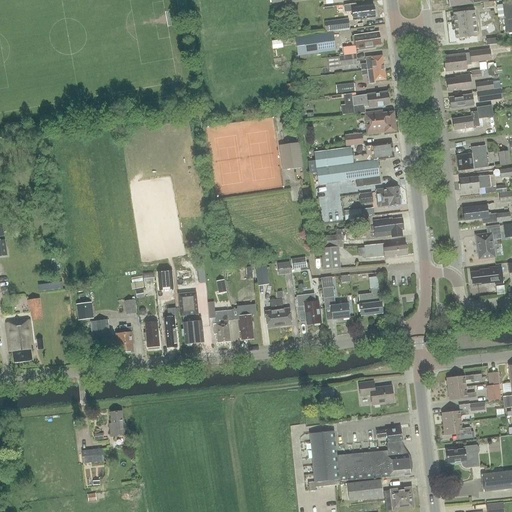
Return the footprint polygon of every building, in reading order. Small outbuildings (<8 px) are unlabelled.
[(506,34),(511,33),(511,1),(502,3),(506,34)] [(375,18),(375,15),(376,14),(375,10),(374,9),(373,5),(345,8),(345,12),(352,11),(353,20),(360,19),(362,21),(365,21),(366,19),(375,18)] [(456,39),(477,37),(474,11),(453,13),(456,39)] [(349,19),(324,22),(326,32),(350,28),(349,19)] [(333,33),(296,38),(299,56),(336,51),(333,33)] [(357,36),(352,36),(354,47),(356,46),(356,49),(358,49),(359,51),(365,50),(375,48),(374,46),(381,45),(379,33),(357,36)] [(490,50),(484,50),(470,52),(470,54),(465,54),(444,56),(446,72),(467,70),(466,63),(471,62),(471,63),(492,60),(490,50)] [(340,67),(357,65),(355,54),(339,56),(340,67)] [(511,55),(503,56),(503,65),(511,64),(511,55)] [(361,65),(362,71),(384,68),(382,56),(371,58),(371,57),(366,58),(367,64),(361,65)] [(384,68),(362,71),(362,76),(367,75),(369,84),(375,84),(375,81),(386,80),(384,68)] [(471,88),(470,75),(455,77),(455,79),(447,80),(448,91),(471,88)] [(492,81),(476,83),(477,92),(493,89),(492,81)] [(354,83),(336,86),(337,93),(355,91),(354,83)] [(500,89),(477,92),(479,101),(502,98),(500,89)] [(352,98),(354,112),(355,115),(365,113),(364,107),(369,106),(369,108),(389,105),(387,92),(367,95),(367,96),(363,96),(352,98)] [(449,98),(451,109),(474,106),(472,95),(449,98)] [(478,119),(493,117),(491,105),(476,108),(477,112),(471,113),(471,117),(452,120),(454,130),(479,127),(478,119)] [(367,135),(396,131),(394,112),(383,113),(383,111),(365,113),(367,135)] [(346,146),(363,144),(361,134),(345,136),(346,146)] [(303,168),(299,143),(280,146),(283,170),(303,168)] [(310,174),(317,173),(319,185),(356,180),(357,187),(380,184),(377,160),(394,158),(392,143),(365,146),(366,155),(353,157),(354,164),(353,164),(351,148),(314,153),(315,161),(308,162),(310,174)] [(474,169),(488,167),(485,146),(471,148),(472,153),(467,154),(467,155),(457,156),(459,171),(474,169)] [(500,167),(510,165),(508,152),(498,153),(500,167)] [(501,178),(511,176),(511,167),(499,170),(501,178)] [(479,189),(485,188),(486,194),(506,192),(505,185),(495,187),(491,187),(489,176),(477,177),(460,179),(461,191),(479,189)] [(379,208),(400,205),(398,187),(376,190),(379,208)] [(511,201),(511,192),(499,193),(500,203),(511,201)] [(359,194),(361,204),(373,203),(371,193),(359,194)] [(463,208),(465,221),(484,218),(485,224),(497,223),(497,222),(510,221),(509,213),(496,215),(496,214),(488,215),(487,206),(481,207),(481,206),(463,208)] [(362,219),(361,209),(344,211),(345,221),(362,219)] [(392,219),(373,221),(375,238),(391,236),(391,238),(402,236),(402,230),(404,230),(403,218),(392,220),(392,219)] [(511,230),(511,225),(511,224),(503,225),(504,232),(511,230)] [(477,253),(478,258),(479,257),(479,259),(495,257),(492,239),(501,238),(499,226),(486,228),(487,234),(476,236),(478,253),(477,253)] [(340,234),(328,235),(328,246),(348,246),(347,228),(340,229),(340,234)] [(364,247),(365,259),(384,257),(384,258),(407,255),(406,244),(384,246),(384,244),(364,246),(364,247)] [(340,269),(339,248),(322,248),(323,270),(340,269)] [(305,258),(291,259),(292,269),(306,267),(305,258)] [(290,262),(277,264),(279,275),(291,274),(290,262)] [(269,285),(266,265),(255,266),(258,286),(269,285)] [(495,284),(503,283),(501,267),(488,268),(488,269),(479,270),(480,272),(471,273),(473,284),(481,283),(481,284),(490,283),(490,282),(495,282),(495,284)] [(172,271),(157,273),(159,291),(173,289),(172,271)] [(216,281),(219,294),(226,292),(224,280),(216,281)] [(41,285),(39,285),(40,291),(42,291),(63,288),(62,282),(41,285)] [(322,288),(324,298),(325,309),(331,308),(332,320),(350,318),(348,304),(335,305),(333,287),(322,288)] [(358,295),(359,299),(361,317),(383,314),(381,301),(380,301),(379,288),(371,289),(371,293),(358,295)] [(196,293),(178,294),(180,317),(183,316),(184,330),(182,330),(183,336),(185,336),(185,344),(186,344),(188,345),(191,345),(193,343),(204,342),(202,321),(201,321),(201,317),(199,317),(196,293)] [(307,325),(321,323),(319,302),(315,302),(314,294),(297,296),(298,307),(304,306),(307,325)] [(31,312),(32,321),(42,319),(40,299),(27,300),(29,312),(31,312)] [(276,300),(280,327),(291,325),(289,309),(284,310),(282,299),(276,300)] [(124,301),(126,315),(136,313),(135,300),(124,301)] [(280,327),(276,300),(270,301),(272,311),(266,312),(268,328),(280,327)] [(76,305),(78,321),(91,319),(89,303),(76,305)] [(240,320),(238,320),(240,332),(241,332),(241,340),(254,339),(253,331),(254,329),(254,323),(252,322),(251,316),(257,315),(256,306),(238,308),(240,320)] [(233,320),(232,310),(215,312),(216,324),(213,324),(214,335),(217,335),(218,343),(230,342),(228,321),(233,320)] [(164,317),(165,327),(166,333),(165,333),(167,348),(177,347),(174,316),(164,317)] [(108,320),(91,322),(93,343),(110,340),(108,320)] [(32,345),(33,345),(30,321),(6,324),(10,352),(13,352),(14,363),(32,361),(31,350),(33,349),(32,345)] [(148,348),(152,348),(154,349),(157,349),(158,347),(160,347),(158,333),(157,321),(145,322),(146,333),(144,334),(145,341),(147,341),(148,348)] [(132,343),(133,343),(132,332),(131,327),(122,328),(122,326),(120,326),(120,333),(116,334),(117,345),(118,345),(119,353),(133,351),(132,343)] [(489,385),(499,383),(498,373),(488,374),(489,385)] [(448,385),(448,390),(467,387),(466,381),(474,380),(474,383),(482,382),(482,375),(447,379),(447,381),(446,381),(446,385),(448,385)] [(372,405),(393,402),(392,387),(375,389),(374,382),(359,384),(360,396),(371,395),(372,405)] [(499,384),(486,386),(488,401),(501,399),(499,384)] [(333,386),(319,388),(321,398),(335,396),(333,386)] [(467,387),(448,390),(450,401),(476,398),(475,393),(468,393),(467,387)] [(511,400),(511,396),(503,397),(504,408),(511,407),(511,400)] [(469,404),(470,412),(485,410),(484,403),(469,404)] [(443,420),(443,424),(462,422),(461,416),(468,415),(468,411),(442,414),(442,416),(441,417),(442,420),(443,420)] [(110,424),(112,438),(126,436),(125,431),(127,431),(126,424),(124,424),(122,412),(111,413),(112,424),(110,424)] [(462,422),(443,424),(445,436),(456,435),(457,441),(475,438),(474,432),(471,433),(470,428),(463,429),(462,422)] [(385,425),(376,426),(377,438),(387,437),(387,443),(402,441),(401,428),(386,430),(385,425)] [(334,432),(310,434),(311,442),(335,440),(334,432)] [(335,440),(311,442),(312,450),(336,448),(335,440)] [(387,443),(386,443),(387,451),(390,477),(391,477),(390,475),(410,473),(408,453),(404,454),(403,441),(402,441),(387,443)] [(464,447),(464,449),(446,451),(448,463),(462,462),(462,465),(464,467),(467,468),(479,467),(477,453),(479,451),(478,449),(477,447),(476,446),(464,447)] [(336,448),(312,450),(312,458),(336,456),(336,448)] [(104,461),(103,449),(82,451),(83,464),(104,461)] [(387,451),(379,452),(381,478),(390,477),(387,451)] [(379,452),(370,453),(373,479),(381,478),(379,452)] [(362,453),(354,454),(356,481),(365,480),(362,453)] [(370,453),(362,453),(365,480),(373,479),(370,453)] [(354,454),(345,455),(348,481),(356,481),(354,454)] [(345,455),(336,456),(337,464),(338,471),(339,480),(339,482),(348,481),(345,455)] [(336,456),(312,458),(313,466),(337,464),(336,456)] [(337,464),(313,466),(314,474),(338,471),(337,464)] [(483,492),(511,488),(511,470),(482,474),(483,492)] [(338,471),(314,474),(315,482),(319,482),(323,482),(327,481),(331,481),(335,480),(339,480),(338,471)] [(381,480),(347,483),(349,501),(383,498),(381,480)] [(385,501),(412,498),(411,488),(384,492),(385,501)] [(413,507),(412,498),(385,501),(386,511),(413,507)] [(503,511),(503,503),(486,504),(487,511),(503,511)]
